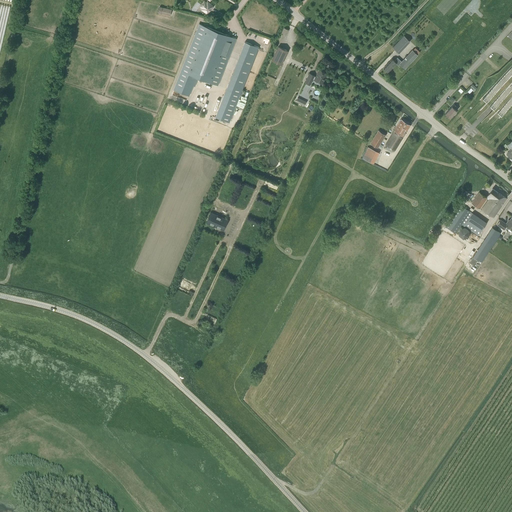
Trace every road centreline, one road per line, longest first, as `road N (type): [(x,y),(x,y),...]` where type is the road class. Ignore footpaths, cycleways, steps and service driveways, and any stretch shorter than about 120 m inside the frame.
road 1 (tertiary): [(303,511),(147,356),(71,314),(3,296)]
road 2 (unclassified): [(511,183),(276,0)]
road 3 (track): [(0,283),(71,0)]
road 4 (unknown): [(355,173),(398,188),(436,124)]
